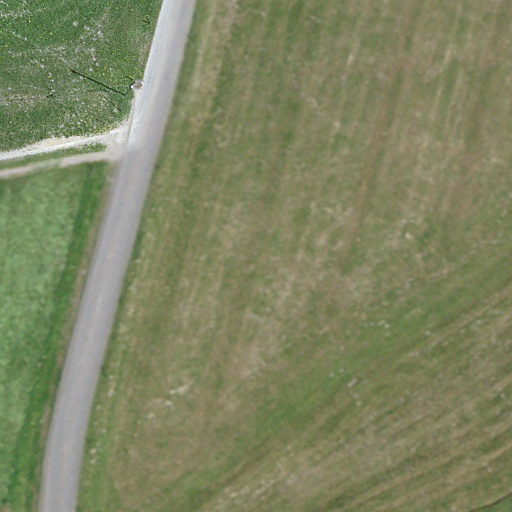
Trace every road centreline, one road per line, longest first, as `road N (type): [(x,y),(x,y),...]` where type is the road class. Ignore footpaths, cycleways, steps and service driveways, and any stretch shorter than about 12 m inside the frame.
road 1 (unclassified): [(181,0),(97,326),(61,511)]
road 2 (track): [(142,138),(0,164)]
